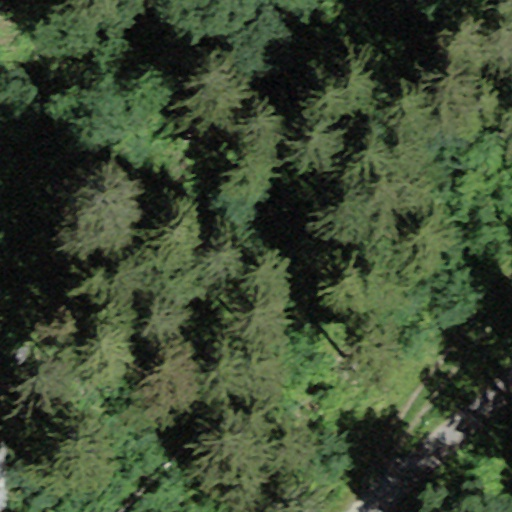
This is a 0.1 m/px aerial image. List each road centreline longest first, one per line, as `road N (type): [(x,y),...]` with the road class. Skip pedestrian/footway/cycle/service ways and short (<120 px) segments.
road 1 (track): [(388,496),(381,474),(389,447),(511,284)]
road 2 (unclassified): [(373,511),(511,388)]
